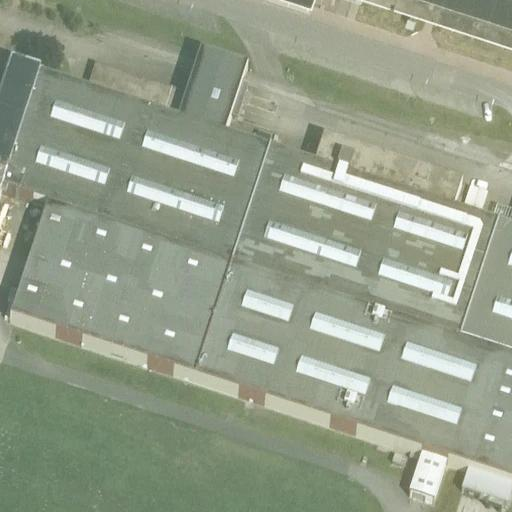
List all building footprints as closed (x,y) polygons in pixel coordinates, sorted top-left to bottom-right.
[(511,16),(461,0),(379,0),(511,43),(511,16)] [(511,0),(461,0),(511,16),(511,0)] [(511,234),(454,215),(463,188),(325,143),(316,170),(226,141),(249,72),(201,56),(188,98),(152,87),(143,114),(88,95),(40,80),(2,197),(48,212),(11,326),(423,461),(410,500),(434,508),(447,469),(469,476),(463,495),(509,510),(511,499),(511,234)] [(152,87),(97,69),(88,95),(143,114),(152,87)] [(0,107),(0,204),(2,197),(40,80),(39,80),(27,76),(26,76),(12,71),(0,107)]
